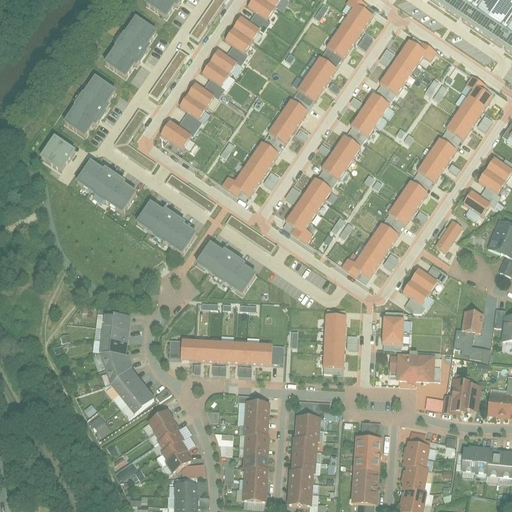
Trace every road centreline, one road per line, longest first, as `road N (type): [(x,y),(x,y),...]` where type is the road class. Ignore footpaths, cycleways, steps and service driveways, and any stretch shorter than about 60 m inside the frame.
road 1 (residential): [(242,0),(144,142),(260,220)]
road 2 (residential): [(394,19),(260,220)]
road 3 (residential): [(378,301),(511,102)]
road 4 (residential): [(353,395),(187,386)]
road 5 (residential): [(260,220),(378,301)]
road 6 (residential): [(394,19),(511,95)]
road 7 (residential): [(213,511),(212,462),(187,386)]
road 8 (residential): [(187,386),(159,373),(147,352),(177,286)]
